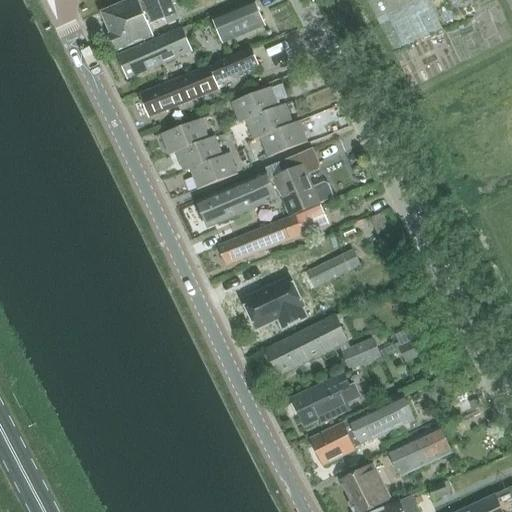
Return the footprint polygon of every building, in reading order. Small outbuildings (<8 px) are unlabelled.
[(133,0),(101,13),(111,36),(108,40),(112,49),(117,51),(117,52),(153,38),(148,26),(177,14),(170,0),(133,0)] [(255,2),(213,18),(223,44),(265,27),(255,2)] [(119,56),(129,79),(192,53),(182,30),(119,56)] [(141,94),(150,118),(219,90),(216,83),(258,66),(252,50),(141,94)] [(279,108),(272,89),(232,104),(240,125),(246,122),(279,108)] [(293,125),(286,105),(279,108),(246,122),(254,142),(261,139),(293,125)] [(209,140),(202,120),(162,135),(169,156),(176,153),(209,140)] [(308,143),(300,122),(293,125),(261,139),(268,159),(308,143)] [(223,157),(216,137),(209,140),(176,153),(184,173),(190,170),(223,157)] [(197,202),(208,228),(278,198),(283,196),(291,216),(332,199),(333,195),(328,184),(325,182),(312,188),(305,171),(317,166),(311,151),(287,161),(292,172),(271,181),(267,173),(197,202)] [(238,175),(230,154),(223,157),(190,170),(198,190),(238,175)] [(218,247),(226,266),(302,235),(295,217),(247,236),(218,247)] [(360,266),(353,252),(306,275),(313,289),(360,266)] [(290,279),(243,301),(257,330),(279,320),(283,329),(306,318),(302,309),(304,308),(290,279)] [(335,317),(267,350),(279,377),(348,343),(335,317)] [(424,338),(401,349),(407,362),(430,351),(424,338)] [(365,341),(336,355),(345,373),(373,359),(365,341)] [(301,418),(304,416),(309,425),(318,421),(320,425),(350,410),(347,404),(360,398),(354,385),(350,387),(344,375),(292,400),(301,418)] [(403,396),(349,421),(361,446),(415,420),(403,396)] [(311,440),(324,466),(355,451),(343,425),(311,440)] [(440,428),(389,452),(400,476),(451,453),(440,428)] [(341,482),(356,511),(367,511),(389,501),(371,466),(341,482)] [(445,483),(430,489),(435,500),(450,494),(445,483)] [(511,511),(511,488),(460,511),(511,511)] [(376,511),(403,511),(400,502),(376,511)]
